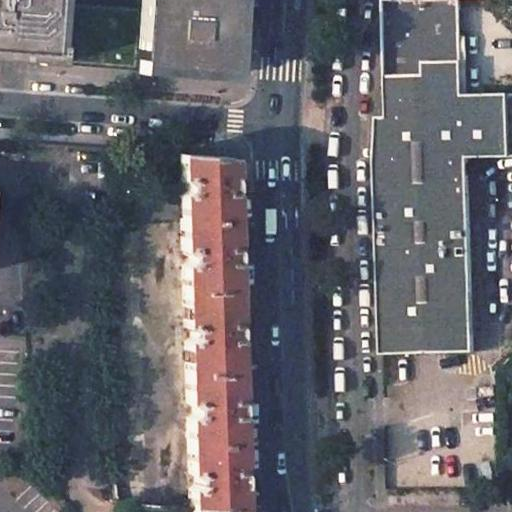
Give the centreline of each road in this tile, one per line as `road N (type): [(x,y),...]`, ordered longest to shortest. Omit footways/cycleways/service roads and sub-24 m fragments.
road 1 (tertiary): [(292,511),(272,130)]
road 2 (unclassified): [(0,106),(272,130)]
road 3 (tertiary): [(272,130),(278,0)]
